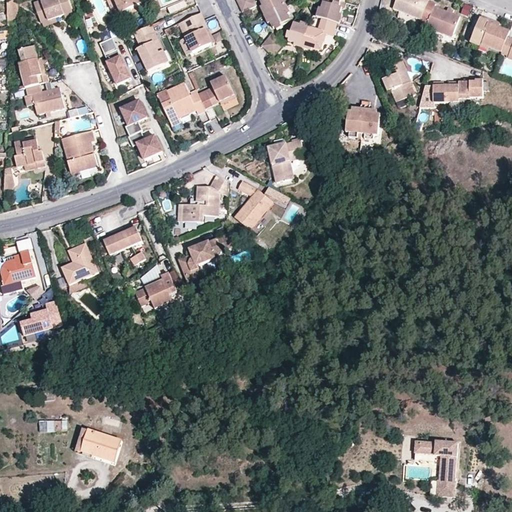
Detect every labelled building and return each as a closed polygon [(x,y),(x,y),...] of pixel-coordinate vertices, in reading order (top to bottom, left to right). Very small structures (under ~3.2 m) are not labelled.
[(9,0),(7,1),(8,17),(18,17),(16,0),(9,0)] [(74,16),(67,0),(42,0),(34,3),(42,24),(43,24),(56,19),(65,16),(65,19),(74,16)] [(138,6),(135,0),(115,0),(122,14),(130,10),(138,6)] [(236,0),(243,13),(257,6),(254,0),(236,0)] [(282,0),(260,0),(262,3),(263,6),(267,15),(285,7),(282,0)] [(397,0),(394,10),(421,20),(429,1),(429,0),(397,0)] [(428,25),(427,27),(452,38),(461,16),(435,6),(436,4),(429,1),(421,20),(421,22),(428,25)] [(319,17),(322,18),(338,23),(340,15),(343,8),(341,8),(341,4),(340,4),(334,2),(333,5),(324,2),(322,9),(319,17)] [(278,31),(283,28),(282,24),(292,20),(289,15),(285,7),(267,15),(271,23),(273,26),(274,29),(277,28),(278,31)] [(212,49),(216,47),(210,33),(202,15),(198,16),(212,49)] [(183,23),(189,37),(183,39),(192,58),(212,49),(198,16),(183,23)] [(483,16),(473,41),(502,52),(508,37),(511,31),(499,26),(489,23),(490,19),(483,16)] [(322,18),(318,30),(325,32),(324,34),(325,34),(328,35),(334,36),(338,23),(322,18)] [(43,24),(44,28),(58,23),(56,19),(43,24)] [(183,39),(189,37),(183,23),(177,25),(183,39)] [(301,25),(294,23),(291,33),(288,32),(286,39),(289,40),(288,42),(292,43),(295,44),(304,47),(310,28),(301,25)] [(160,44),(155,34),(152,27),(143,31),(133,35),(139,50),(149,73),(165,66),(155,46),(160,44)] [(318,30),(310,28),(304,47),(313,49),(322,52),(324,44),(322,44),(325,34),(324,34),(325,32),(318,30)] [(284,45),(272,34),(262,47),(274,57),(284,45)] [(511,38),(508,37),(502,52),(501,54),(508,57),(508,59),(511,60),(511,38)] [(117,86),(127,82),(126,79),(130,78),(113,39),(100,45),(117,86)] [(160,44),(155,46),(165,66),(169,64),(160,44)] [(23,65),(20,65),(26,90),(39,86),(44,85),(50,83),(47,75),(43,76),(39,61),(37,61),(34,47),(19,52),(23,65)] [(411,82),(408,84),(403,72),(407,70),(403,60),(389,65),(394,76),(383,80),(388,92),(391,92),(395,103),(416,95),(411,82)] [(204,66),(194,70),(201,89),(211,85),(204,66)] [(411,82),(412,82),(407,70),(403,72),(408,84),(411,82)] [(205,111),(219,105),(235,97),(226,79),(211,85),(213,89),(198,96),(205,111)] [(36,106),(38,116),(65,110),(58,81),(50,83),(44,85),(46,93),(41,94),(39,86),(26,90),(25,90),(27,98),(34,96),(36,106)] [(484,99),(484,89),(484,81),(476,81),(476,83),(470,83),(471,96),(471,99),(484,99)] [(460,96),(471,96),(470,83),(465,83),(460,82),(460,86),(460,96)] [(183,130),(179,121),(197,112),(198,115),(205,112),(205,111),(198,96),(197,95),(190,98),(184,86),(158,97),(176,134),(183,130)] [(444,104),(448,104),(447,87),(444,86),(434,87),(435,104),(444,104)] [(450,87),(447,87),(448,104),(460,104),(460,100),(460,96),(460,86),(450,86),(450,87)] [(23,99),(26,108),(36,106),(34,96),(27,98),(23,99)] [(219,105),(221,108),(237,101),(235,97),(219,105)] [(361,103),(361,109),(354,108),(353,112),(365,113),(366,104),(361,103)] [(142,133),(143,132),(139,123),(147,119),(141,105),(138,107),(137,104),(122,111),(129,127),(126,128),(131,138),(142,133)] [(371,104),(366,104),(365,113),(378,115),(378,110),(371,109),(371,104)] [(71,119),(88,114),(86,107),(69,112),(71,119)] [(353,112),(348,111),(346,133),(349,133),(359,134),(360,135),(366,136),(375,136),(379,137),(382,115),(378,115),(365,113),(353,112)] [(96,143),(93,133),(63,141),(73,179),(82,177),(81,174),(99,169),(96,156),(93,156),(90,144),(92,143),(96,143)] [(146,142),(142,133),(131,138),(129,138),(133,148),(138,146),(145,162),(163,154),(156,137),(146,142)] [(38,167),(38,170),(47,168),(44,153),(40,154),(39,150),(37,138),(15,143),(18,158),(15,158),(18,169),(25,167),(33,165),(33,168),(38,167)] [(301,141),(269,149),(277,184),(295,179),(290,159),(304,156),(301,141)] [(295,179),(299,178),(295,161),(305,159),(304,156),(290,159),(295,179)] [(11,179),(6,180),(6,193),(14,192),(16,187),(13,176),(13,178),(11,179)] [(217,176),(211,187),(221,193),(228,197),(229,182),(217,176)] [(239,190),(253,197),(235,218),(251,231),(274,204),(286,211),(291,202),(268,187),(264,196),(258,191),(258,189),(243,182),(239,190)] [(211,187),(197,187),(196,202),(192,201),(192,205),(179,205),(179,222),(203,224),(203,216),(219,217),(221,193),(211,187)] [(99,249),(103,257),(142,240),(135,226),(130,228),(125,230),(112,235),(102,239),(96,242),(99,249)] [(110,232),(112,235),(125,230),(123,226),(110,232)] [(237,231),(236,230),(221,236),(226,250),(249,241),(237,231)] [(84,239),(87,244),(90,253),(99,249),(96,242),(93,235),(84,239)] [(217,253),(226,250),(221,236),(212,240),(217,253)] [(212,240),(190,248),(192,254),(179,258),(187,281),(200,276),(196,265),(215,258),(214,255),(217,253),(212,240)] [(62,269),(70,286),(99,273),(90,253),(87,244),(68,252),(73,263),(62,269)] [(0,273),(4,287),(36,277),(29,251),(21,253),(22,258),(22,261),(17,262),(16,266),(2,269),(0,273)] [(141,260),(146,257),(141,251),(136,254),(141,260)] [(136,254),(133,256),(137,263),(141,260),(136,254)] [(170,275),(178,293),(184,290),(176,272),(170,275)] [(164,280),(136,293),(143,308),(153,303),(156,311),(173,303),(170,296),(178,293),(170,275),(162,278),(164,280)] [(135,290),(136,293),(164,280),(162,278),(135,290)] [(85,280),(70,286),(70,294),(88,287),(85,280)] [(21,282),(4,287),(1,288),(4,296),(24,290),(21,282)] [(30,296),(35,302),(45,293),(40,288),(30,296)] [(63,325),(56,301),(47,303),(49,311),(33,315),(35,320),(23,323),(26,335),(63,325)] [(50,433),(50,422),(39,423),(40,434),(50,433)] [(87,454),(83,452),(89,431),(84,430),(76,455),(86,459),(87,454)] [(83,452),(87,454),(116,463),(123,441),(89,431),(83,452)] [(454,448),(432,447),(432,448),(417,447),(416,459),(431,460),(431,461),(437,462),(435,486),(440,486),(438,502),(450,503),(451,487),(450,487),(451,467),(448,467),(449,462),(452,463),(453,463),(454,448)]
